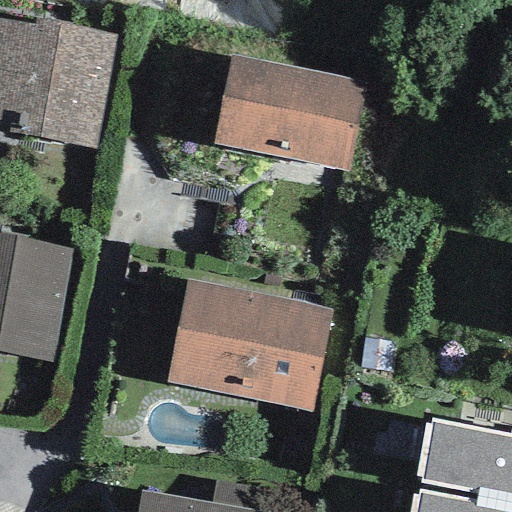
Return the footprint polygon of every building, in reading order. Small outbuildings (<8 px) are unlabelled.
[(116,34),(36,19),(34,26),(0,20),(0,121),(18,125),(16,137),(95,151),(116,34)] [(365,85),(230,56),(211,144),(347,173),(365,85)] [(0,353),(50,363),(73,249),(0,234),(0,353)] [(332,309),(185,280),(164,384),(311,413),(332,309)] [(510,435),(429,419),(428,426),(424,426),(414,477),(420,479),(419,484),(477,495),(478,489),(511,496),(511,425),(511,426),(510,435)] [(475,501),(474,508),(499,511),(511,511),(511,496),(478,489),(477,495),(475,501)] [(262,511),(263,511),(140,491),(136,511),(262,511)] [(475,501),(418,491),(417,496),(411,495),(407,511),(499,511),(474,508),(475,501)]
